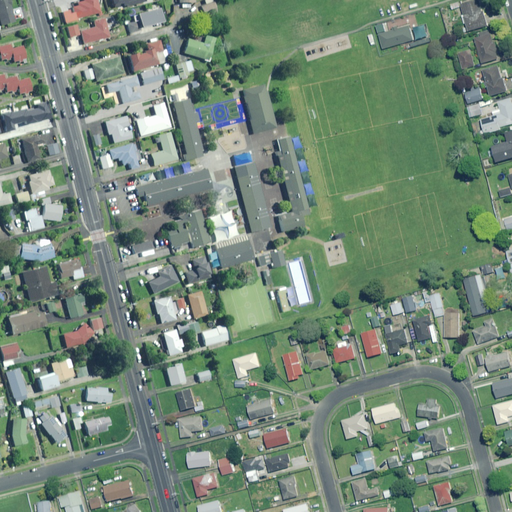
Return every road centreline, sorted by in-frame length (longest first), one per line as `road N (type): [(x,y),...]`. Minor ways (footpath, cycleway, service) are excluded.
road 1 (tertiary): [(151,445),(35,0)]
road 2 (residential): [(336,511),(316,434),(324,408),(347,391),(422,372),(461,389),(496,511)]
road 3 (residential): [(0,484),(151,445)]
